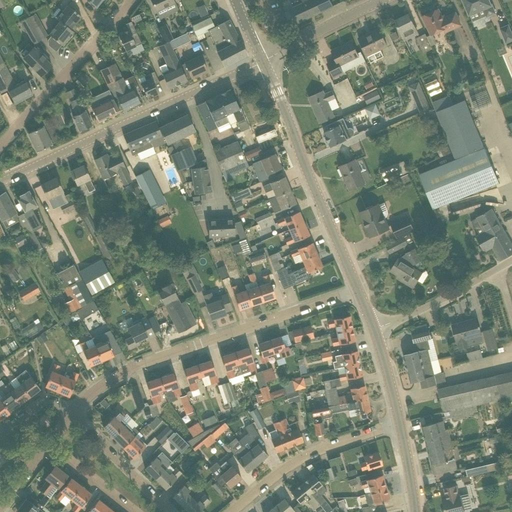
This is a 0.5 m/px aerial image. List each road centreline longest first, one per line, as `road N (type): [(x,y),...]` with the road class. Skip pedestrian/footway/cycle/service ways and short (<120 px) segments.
road 1 (residential): [(74,414),(140,365),(358,292)]
road 2 (unclassified): [(0,182),(262,61)]
road 3 (tertiary): [(358,292),(262,61)]
road 4 (residential): [(0,147),(128,0)]
road 5 (residential): [(233,511),(305,456),(399,424)]
road 6 (unclassified): [(374,328),(511,260)]
road 7 (residential): [(170,511),(74,414)]
road 8 (tertiary): [(262,61),(384,0)]
